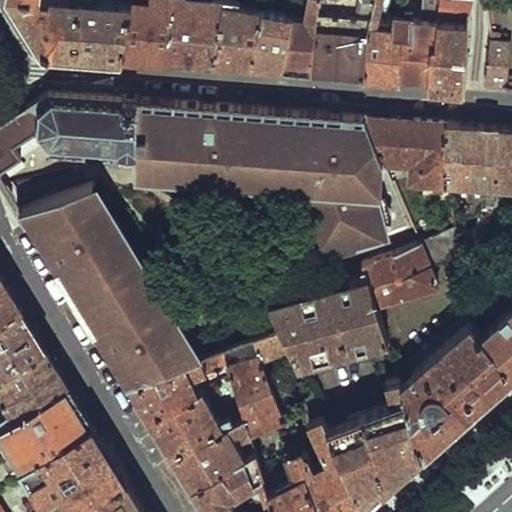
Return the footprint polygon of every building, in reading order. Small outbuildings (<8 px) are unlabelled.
[(16,0),(44,48),(125,54),(134,0),(128,0),(16,0)] [(125,54),(165,58),(174,0),(133,0),(134,0),(125,54)] [(174,0),(165,58),(215,62),(225,0),(174,0)] [(225,0),(215,62),(255,65),(265,9),(234,3),(234,0),(225,0)] [(283,67),(313,70),(313,66),(322,0),(308,0),(306,16),(293,13),(283,67)] [(322,0),(313,66),(362,72),(369,22),(374,0),(322,0)] [(438,0),(422,0),(421,14),(414,13),(415,3),(409,2),(407,12),(395,11),(393,26),(393,28),(406,30),(403,74),(416,75),(428,77),(430,51),(435,46),(437,17),(438,0)] [(409,2),(409,0),(399,0),(395,5),(395,11),(407,12),(409,2)] [(255,65),(283,67),(293,13),(265,9),(255,65)] [(464,89),(466,21),(437,17),(435,46),(430,51),(428,77),(428,85),(446,87),(464,89)] [(362,74),(365,78),(383,79),(402,80),(403,74),(406,30),(393,28),(393,26),(369,22),(362,72),(362,74)] [(511,40),(489,36),(486,84),(506,85),(511,46),(511,40)] [(48,88),(24,104),(39,128),(49,144),(49,154),(84,155),(84,150),(136,152),(140,96),(100,92),(48,88)] [(136,152),(135,160),(140,160),(150,161),(149,167),(169,168),(169,173),(201,175),(201,171),(216,172),(216,176),(221,177),(211,154),(212,101),(140,96),(136,152)] [(261,164),(283,165),(281,107),(212,101),(211,154),(221,177),(240,178),(241,168),(261,170),(261,164)] [(0,169),(22,155),(15,144),(39,128),(24,104),(11,112),(0,119),(0,169)] [(326,257),(294,108),(281,107),(283,165),(282,172),(290,172),(295,197),(291,199),(292,204),(296,203),(305,240),(306,247),(311,246),(314,260),(326,257)] [(300,108),(294,108),(326,257),(362,248),(319,110),(300,108)] [(319,110),(362,248),(390,238),(379,195),(372,197),(370,188),(374,187),(377,185),(379,183),(381,178),(382,171),(381,166),(387,161),(367,114),(319,110)] [(429,195),(453,197),(450,182),(447,120),(407,117),(367,114),(387,161),(415,162),(414,172),(418,179),(428,180),(427,191),(429,195)] [(447,120),(450,182),(511,185),(511,124),(484,123),(447,120)] [(261,164),(261,170),(282,172),(283,165),(261,164)] [(99,183),(83,187),(85,187),(101,214),(113,207),(99,183)] [(83,187),(21,205),(88,313),(129,381),(192,356),(181,339),(185,337),(177,324),(183,321),(174,306),(168,310),(161,297),(166,293),(162,287),(157,291),(150,280),(155,276),(153,273),(146,273),(140,262),(143,257),(141,252),(135,256),(129,244),(134,241),(130,235),(125,239),(117,225),(122,222),(113,207),(101,214),(85,187),(83,187)] [(122,222),(117,225),(125,239),(130,235),(122,222)] [(367,263),(379,303),(440,285),(433,266),(461,253),(457,224),(406,249),(367,263)] [(311,246),(306,247),(309,261),(314,260),(311,246)] [(153,273),(143,257),(140,262),(146,273),(153,273)] [(379,303),(367,263),(361,266),(365,276),(272,298),(282,321),(293,345),(301,363),(390,337),(379,303)] [(0,315),(23,302),(12,284),(1,265),(0,265),(0,315)] [(166,293),(161,297),(168,310),(174,306),(166,293)] [(0,315),(0,368),(47,341),(35,322),(23,302),(0,315)] [(511,304),(484,329),(511,362),(511,304)] [(511,362),(484,329),(475,316),(403,378),(409,397),(426,451),(471,411),(511,374),(511,362)] [(258,348),(262,357),(293,345),(282,321),(252,334),(258,348)] [(0,368),(0,391),(14,414),(71,380),(59,361),(47,341),(0,368)] [(140,398),(150,414),(197,389),(191,373),(227,360),(222,345),(209,350),(192,356),(129,381),(140,398)] [(245,416),(251,432),(286,417),(262,357),(258,348),(229,360),(245,416)] [(403,378),(401,374),(389,378),(397,399),(330,423),(366,503),(395,478),(426,451),(409,397),(403,378)] [(0,422),(16,448),(0,457),(0,476),(20,465),(95,419),(83,400),(71,380),(14,414),(0,422)] [(162,435),(174,453),(235,421),(230,415),(218,419),(200,387),(197,389),(150,414),(162,435)] [(356,511),(366,503),(330,423),(316,392),(304,397),(314,416),(312,418),(318,435),(321,437),(323,440),(323,443),(329,458),(316,464),(310,451),(304,448),(303,443),(297,446),(324,511),(356,511)] [(184,470),(193,485),(247,455),(234,433),(241,429),(245,435),(251,432),(245,416),(235,421),(174,453),(184,470)] [(0,511),(72,511),(128,474),(112,447),(95,419),(20,465),(48,509),(42,511),(5,511),(0,504),(0,511)] [(324,511),(297,446),(291,430),(284,433),(298,472),(270,487),(273,499),(276,506),(277,511),(324,511)] [(193,485),(209,511),(227,511),(238,506),(232,497),(251,485),(267,511),(268,502),(273,499),(270,487),(256,450),(247,455),(193,485)] [(152,511),(142,495),(128,474),(72,511),(152,511)]
